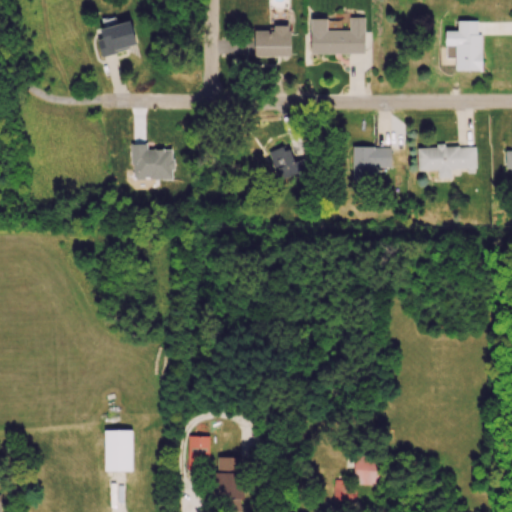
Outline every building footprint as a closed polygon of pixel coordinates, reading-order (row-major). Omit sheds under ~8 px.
[(309,54),(365,54),(365,19),(349,18),(349,31),(327,30),(327,19),(309,19),(309,54)] [(102,56),(136,46),(128,20),(94,30),(102,56)] [(455,46),(455,71),(480,70),(479,21),(457,22),(457,32),(444,32),(444,46),(455,46)] [(290,58),(290,32),(253,32),(253,58),(290,58)] [(146,149),(146,144),(131,144),(131,180),(172,181),(172,149),(146,149)] [(269,153),(280,184),(315,172),(310,157),(293,163),(288,146),(269,153)] [(437,171),(438,180),(451,180),(451,174),(476,174),(475,146),(417,147),(417,172),(437,171)] [(352,182),(373,182),(373,168),(390,168),(391,147),(352,147),(352,182)] [(103,472),(130,472),(130,431),(103,431),(103,472)] [(186,471),(207,471),(207,436),(186,436),(186,471)] [(383,456),(354,454),(352,482),(334,481),(333,502),(355,503),(356,485),(380,487),(383,456)] [(242,504),(242,458),(214,458),(214,504),(242,504)]
